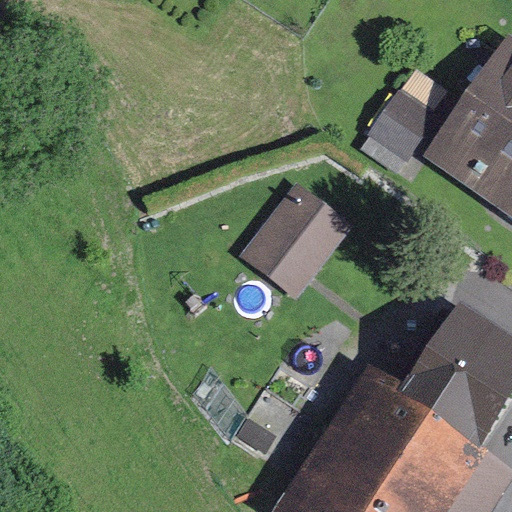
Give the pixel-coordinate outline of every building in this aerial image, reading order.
[(511,55),(440,157),(511,207),(511,55)] [(386,81),(390,140),(431,138),(428,79),(386,81)] [(254,256),(308,301),(368,228),(314,184),(254,256)] [(501,450),(511,432),(511,327),(479,307),(426,390),(421,398),(501,450)] [(501,450),(421,398),(426,390),(388,366),(295,511),(471,511),(508,454),(501,450)]
